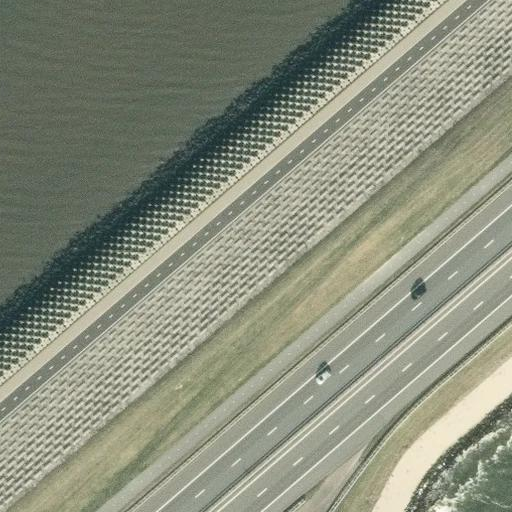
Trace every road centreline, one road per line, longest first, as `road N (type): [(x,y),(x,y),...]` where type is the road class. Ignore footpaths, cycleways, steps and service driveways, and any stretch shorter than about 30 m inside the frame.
road 1 (motorway): [(511,222),(177,511)]
road 2 (motorway): [(244,511),(511,279)]
